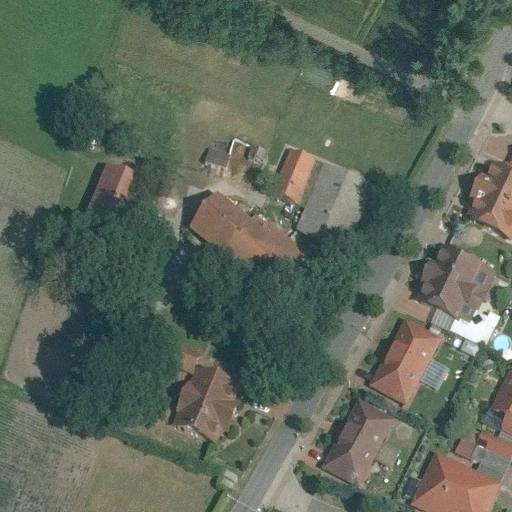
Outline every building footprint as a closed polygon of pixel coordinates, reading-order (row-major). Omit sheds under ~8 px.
[(269,155),(252,148),(243,170),(261,177),(269,155)] [(231,157),(211,151),(206,166),(226,172),(231,157)] [(315,163),(289,153),(273,195),(299,205),(315,163)] [(373,186),(323,166),(295,237),(346,256),(373,186)] [(511,177),(494,169),(485,189),(478,186),(471,201),(477,204),(468,224),(510,243),(511,238),(511,177)] [(132,184),(104,172),(83,225),(111,236),(132,184)] [(217,199),(191,232),(271,296),(304,254),(259,219),(253,226),(217,199)] [(494,277),(444,253),(419,305),(455,322),(469,329),(475,316),(494,277)] [(449,333),(486,351),(497,326),(475,316),(469,329),(455,322),(449,333)] [(439,341),(405,325),(372,393),(407,409),(439,341)] [(199,362),(174,351),(166,371),(192,381),(199,362)] [(239,390),(198,374),(190,393),(185,391),(175,416),(180,418),(175,431),(215,447),(221,435),(228,438),(239,412),(231,409),(239,390)] [(511,377),(509,377),(492,413),(505,419),(498,433),(511,439),(511,377)] [(391,422),(357,406),(325,474),(359,490),(391,422)] [(467,432),(456,455),(468,462),(480,438),(467,432)] [(509,465),(511,458),(511,450),(484,438),(478,450),(509,465)] [(482,465),(477,476),(502,489),(511,468),(511,466),(509,465),(478,450),(473,461),(482,465)] [(477,476),(436,457),(411,508),(418,511),(491,511),(502,489),(477,476)]
